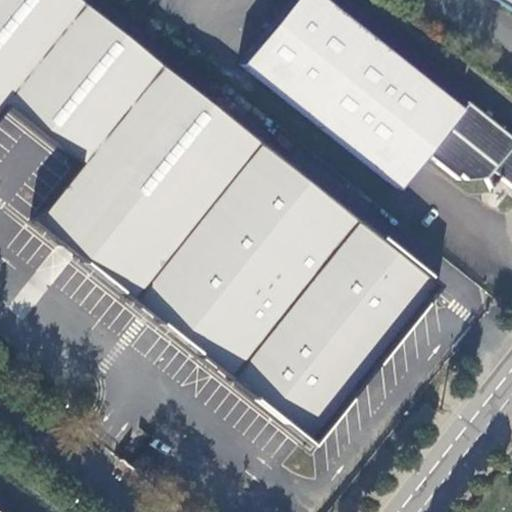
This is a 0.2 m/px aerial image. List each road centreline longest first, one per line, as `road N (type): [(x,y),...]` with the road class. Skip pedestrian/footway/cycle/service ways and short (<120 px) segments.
road 1 (tertiary): [(410,511),(511,389)]
road 2 (unclassified): [(0,413),(124,511)]
